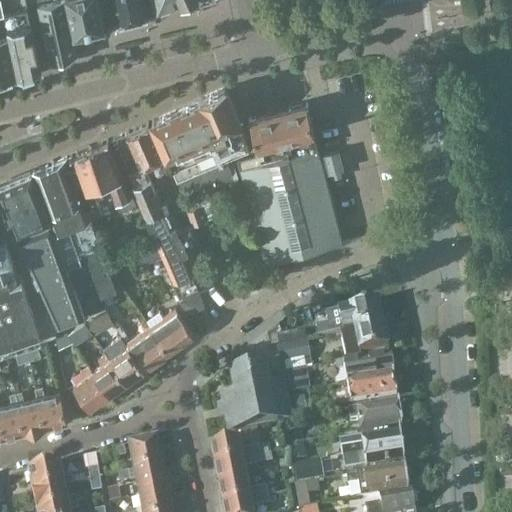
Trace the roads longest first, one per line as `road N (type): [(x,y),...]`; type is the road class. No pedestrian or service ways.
road 1 (residential): [(175,388),(250,315),(311,277),(389,248),(437,243)]
road 2 (residential): [(466,511),(437,243)]
road 3 (residential): [(437,243),(402,19)]
road 4 (residential): [(0,454),(117,423),(175,388)]
road 5 (residential): [(90,89),(248,50)]
road 6 (residential): [(248,50),(402,19)]
road 7 (residential): [(0,166),(85,134),(90,89)]
road 8 (residential): [(206,511),(175,388)]
